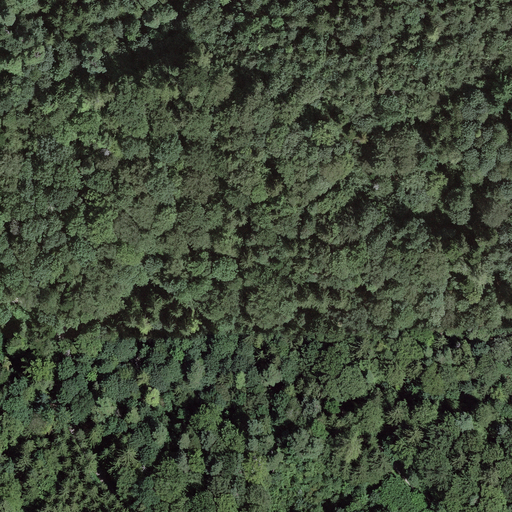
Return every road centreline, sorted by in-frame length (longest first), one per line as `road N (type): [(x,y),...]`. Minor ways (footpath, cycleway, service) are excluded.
road 1 (track): [(78,304),(127,281),(163,278),(195,288),(335,405),(437,511)]
road 2 (track): [(78,304),(55,367),(61,407),(127,511)]
